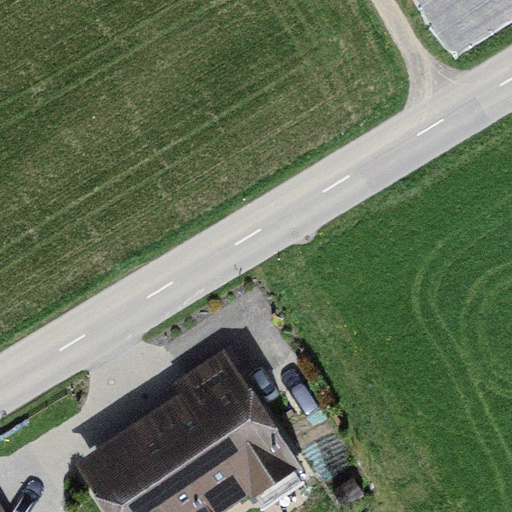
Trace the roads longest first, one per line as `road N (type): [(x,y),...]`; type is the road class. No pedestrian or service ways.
road 1 (tertiary): [(0,387),(511,80)]
road 2 (track): [(461,110),(394,0)]
